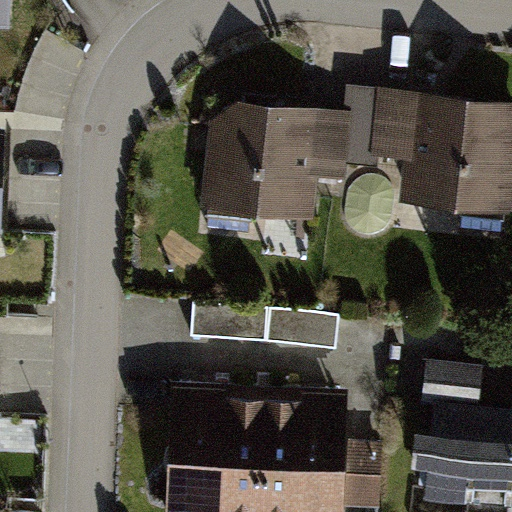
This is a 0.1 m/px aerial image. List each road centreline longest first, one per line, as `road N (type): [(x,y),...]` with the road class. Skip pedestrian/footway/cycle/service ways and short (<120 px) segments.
road 1 (residential): [(91,511),(106,143),(133,80),(172,38),(231,7),(284,0)]
road 2 (residential): [(330,0),(511,17)]
